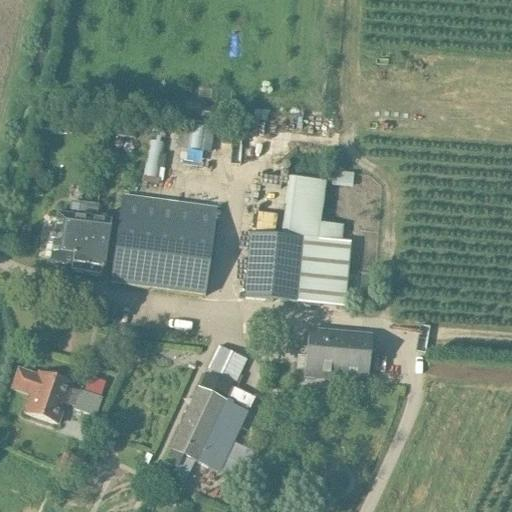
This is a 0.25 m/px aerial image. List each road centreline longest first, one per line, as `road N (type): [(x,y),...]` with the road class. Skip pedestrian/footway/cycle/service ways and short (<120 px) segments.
road 1 (track): [(359,0),(348,133),(356,137),(354,153),(390,181),(384,329)]
road 2 (track): [(0,119),(26,0)]
